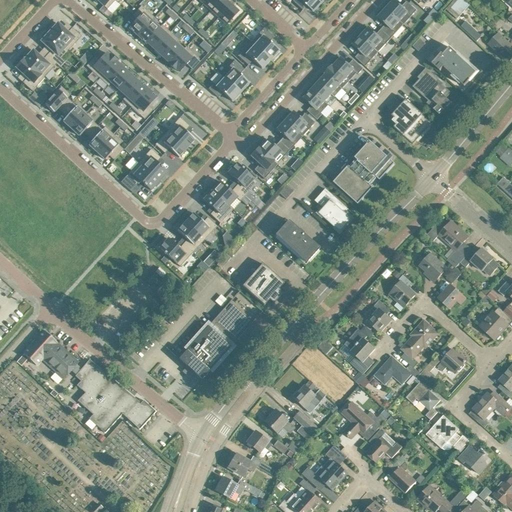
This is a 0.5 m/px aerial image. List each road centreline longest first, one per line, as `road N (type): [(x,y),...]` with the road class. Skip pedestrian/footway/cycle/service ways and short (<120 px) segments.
road 1 (residential): [(0,88),(151,223),(234,138)]
road 2 (tertiary): [(244,379),(432,177)]
road 3 (residential): [(228,133),(67,0)]
road 4 (residential): [(234,138),(243,144),(252,137),(378,0)]
road 5 (residential): [(200,433),(48,309)]
road 6 (residential): [(266,229),(365,119)]
road 7 (residential): [(491,364),(431,308),(417,308),(387,341)]
road 8 (residential): [(257,389),(217,442),(190,511)]
road 9 (residential): [(491,364),(461,397),(462,416),(511,461)]
road 10 (tertiary): [(432,177),(511,83)]
